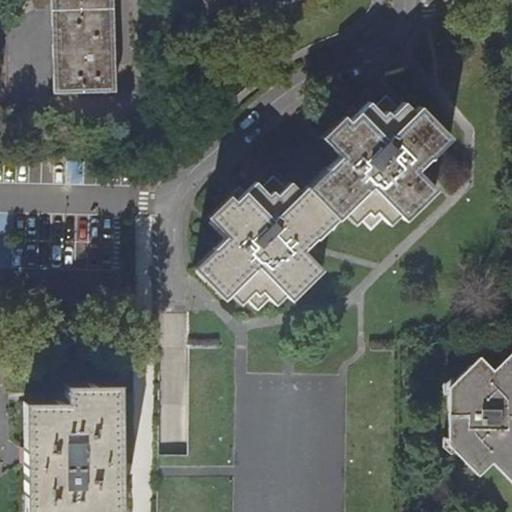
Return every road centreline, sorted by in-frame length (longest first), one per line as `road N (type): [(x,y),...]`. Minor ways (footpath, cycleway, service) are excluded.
road 1 (residential): [(166,202),(277,96),(385,43),(401,0)]
road 2 (residential): [(170,454),(166,202)]
